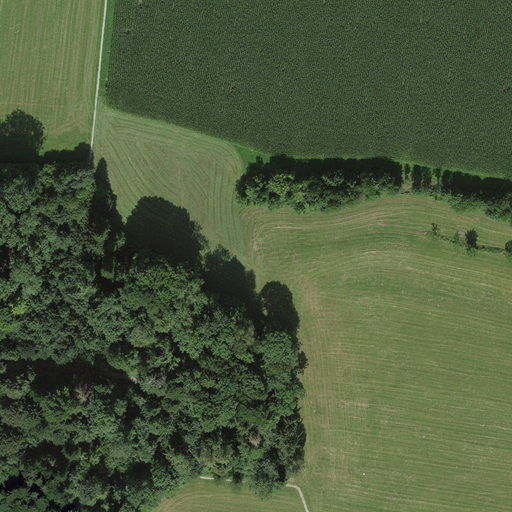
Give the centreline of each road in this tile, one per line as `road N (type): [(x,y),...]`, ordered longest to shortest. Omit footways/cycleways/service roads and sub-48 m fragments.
road 1 (track): [(0,353),(123,375),(155,392),(161,438),(143,465),(74,511)]
road 2 (track): [(90,165),(106,0)]
